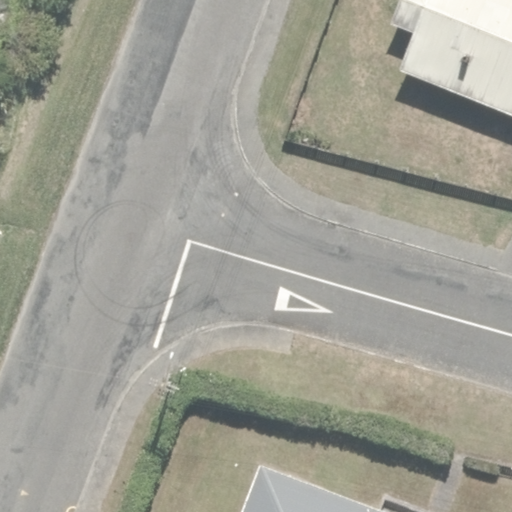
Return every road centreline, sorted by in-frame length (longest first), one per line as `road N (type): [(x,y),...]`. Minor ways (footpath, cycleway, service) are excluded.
road 1 (residential): [(128,213),(511,330)]
road 2 (residential): [(14,511),(128,213)]
road 3 (residential): [(128,213),(209,0)]
